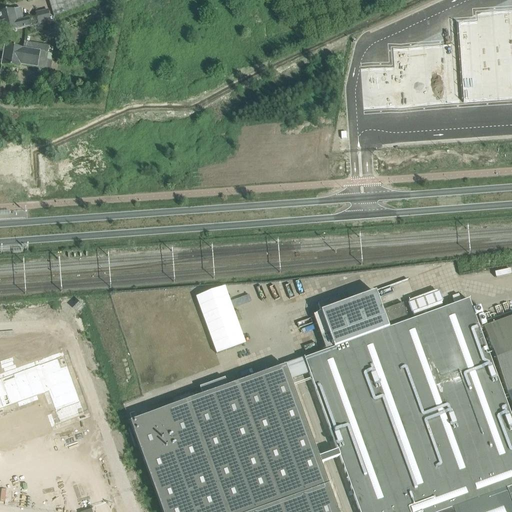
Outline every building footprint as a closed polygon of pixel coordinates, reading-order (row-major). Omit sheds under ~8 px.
[(20,8),(0,12),(0,25),(2,33),(31,26),(29,18),(24,19),(20,8)] [(48,10),(35,13),(38,25),(50,22),(48,10)] [(4,46),(1,66),(20,69),(20,66),(44,70),(48,46),(24,42),(22,49),(4,46)] [(413,315),(442,305),(437,291),(408,302),(413,315)] [(334,349),(304,360),(359,511),(511,511),(511,507),(506,490),(511,488),(511,420),(469,300),(388,330),(375,294),(341,305),(338,298),(318,305),(334,349)] [(403,303),(384,310),(390,326),(408,319),(403,303)] [(511,317),(483,328),(511,408),(511,317)] [(0,408),(48,391),(58,418),(53,419),(55,425),(84,414),(63,356),(39,365),(40,368),(3,382),(1,379),(0,379),(0,408)] [(203,397),(130,423),(161,510),(161,511),(337,511),(285,367),(228,388),(225,379),(200,388),(203,397)]
